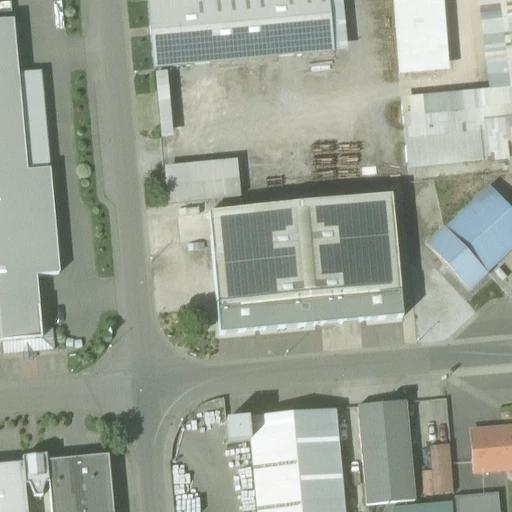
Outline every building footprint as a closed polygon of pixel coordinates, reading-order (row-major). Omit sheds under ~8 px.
[(145,0),(152,71),(332,54),(327,0),(145,0)] [(327,0),(332,54),(347,53),(341,0),(327,0)] [(391,0),(398,77),(447,73),(441,0),(391,0)] [(511,0),(476,0),(487,91),(511,88),(511,0)] [(0,312),(38,309),(35,278),(58,276),(49,171),(25,173),(16,75),(11,22),(0,23),(0,312)] [(263,73),(266,98),(277,96),(273,71),(263,73)] [(40,73),(16,75),(25,173),(49,171),(40,73)] [(155,75),(161,140),(172,139),(166,74),(155,75)] [(406,171),(488,163),(481,100),(511,97),(511,88),(487,91),(400,100),(406,171)] [(511,97),(481,100),(488,163),(507,161),(511,160),(511,97)] [(163,168),(167,205),(239,199),(235,162),(163,168)] [(511,214),(488,189),(444,230),(485,275),(511,250),(511,214)] [(207,215),(216,311),(399,294),(390,198),(207,215)] [(486,276),(485,275),(444,230),(443,229),(424,246),(467,293),(486,276)] [(401,320),(399,294),(216,311),(218,336),(401,320)] [(40,331),(38,309),(0,312),(0,344),(41,341),(40,331)] [(52,330),(40,331),(41,341),(0,344),(0,348),(1,357),(54,352),(52,330)] [(356,408),(365,508),(413,503),(404,404),(356,408)] [(255,511),(341,511),(333,413),(224,423),(226,445),(250,443),(255,511)] [(511,431),(502,432),(506,471),(511,470),(511,431)] [(469,435),(473,474),(506,471),(502,432),(469,435)] [(420,474),(423,498),(456,492),(449,444),(428,447),(432,472),(420,474)] [(21,459),(22,465),(46,463),(45,457),(21,459)] [(111,511),(107,457),(46,463),(48,485),(50,511),(111,511)] [(0,511),(25,511),(24,487),(28,486),(34,499),(40,498),(44,485),(48,485),(46,463),(22,465),(0,467),(0,511)] [(453,499),(453,511),(497,511),(496,496),(453,499)]
